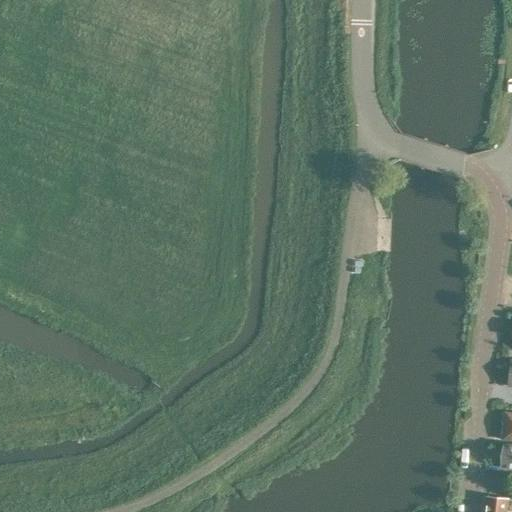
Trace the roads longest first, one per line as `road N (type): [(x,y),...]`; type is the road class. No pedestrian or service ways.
road 1 (tertiary): [(471,511),(503,166)]
road 2 (tertiary): [(503,166),(363,126),(356,84),(362,0)]
